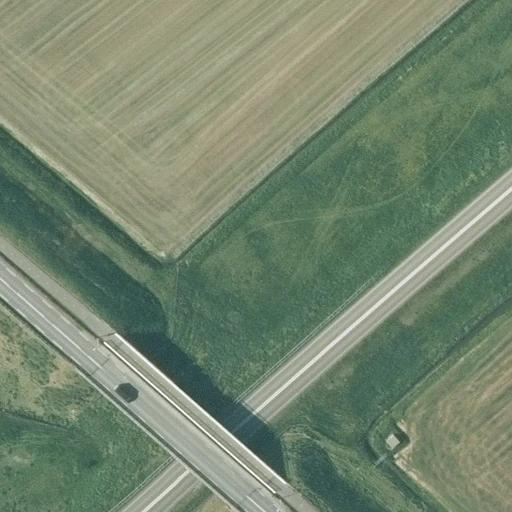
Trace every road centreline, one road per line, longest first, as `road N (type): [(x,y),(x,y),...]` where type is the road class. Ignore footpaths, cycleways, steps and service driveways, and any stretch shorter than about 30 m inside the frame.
road 1 (trunk): [(145,511),(511,187)]
road 2 (tertiary): [(264,511),(0,278)]
